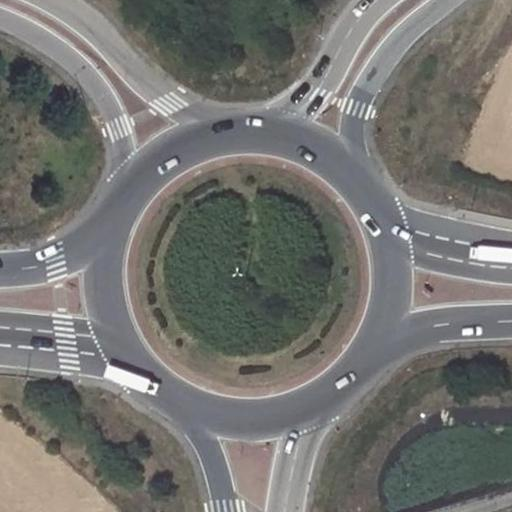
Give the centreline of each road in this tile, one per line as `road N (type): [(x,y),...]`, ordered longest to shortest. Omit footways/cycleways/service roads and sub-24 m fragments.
road 1 (unclassified): [(0,19),(51,44),(106,105),(123,167),(121,200)]
road 2 (unclassified): [(231,132),(167,102),(73,10),(47,0)]
road 3 (unclassified): [(351,173),(355,108),(392,47),(452,0)]
road 4 (unclassified): [(376,0),(281,135)]
road 5 (trunk): [(380,342),(445,324),(511,320)]
road 6 (trunk): [(231,132),(168,153),(121,200)]
road 7 (trunk): [(511,268),(446,258),(388,234)]
